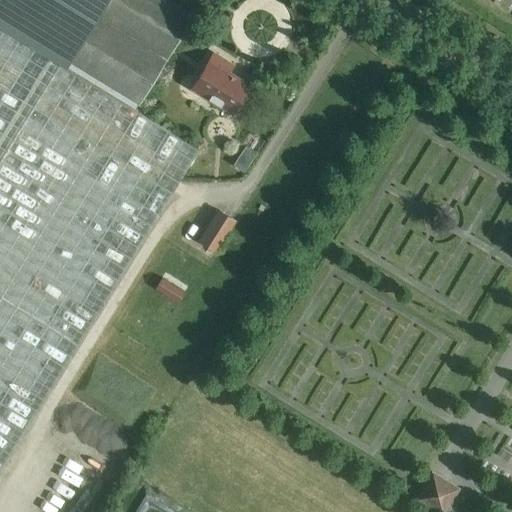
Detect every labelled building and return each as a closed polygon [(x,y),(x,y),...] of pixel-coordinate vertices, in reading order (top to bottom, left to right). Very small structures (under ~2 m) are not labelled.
[(0,470),(198,151),(135,111),(193,17),(165,0),(0,0),(0,1),(0,470)] [(213,96),(234,109),(248,87),(226,73),(229,68),(220,63),(201,94),(211,100),(213,96)] [(198,241),(217,252),(237,220),(218,209),(198,241)] [(146,321),(155,307),(142,299),(133,313),(146,321)] [(416,499),(437,511),(444,511),(459,488),(432,472),(416,499)]
